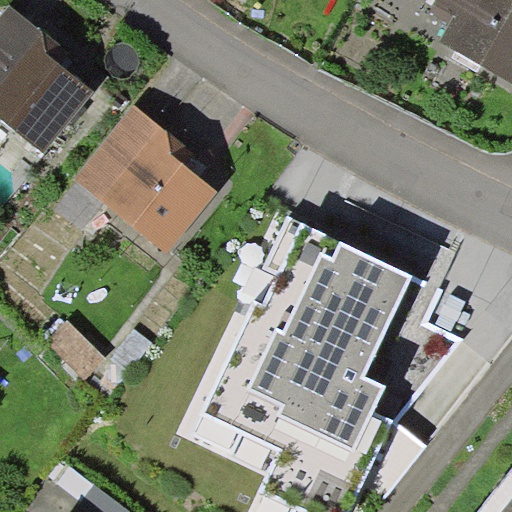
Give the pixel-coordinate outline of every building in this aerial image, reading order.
[(511,81),(511,0),(435,0),(434,3),(454,15),(440,40),(511,81)] [(0,115),(44,151),(94,90),(58,60),(66,50),(10,5),(0,17),(0,115)] [(167,250),(217,189),(181,160),(189,149),(135,105),(76,176),(167,250)] [(413,275),(287,216),(263,268),(276,274),(262,304),(251,299),(199,412),(280,449),(261,490),(308,511),(352,511),(355,506),(395,422),(373,412),(386,386),(366,377),(413,275)] [(372,511),(426,447),(395,422),(355,506),(361,511),(372,511)] [(87,511),(131,511),(70,464),(54,486),(87,511)] [(511,511),(511,467),(475,511),(511,511)]
